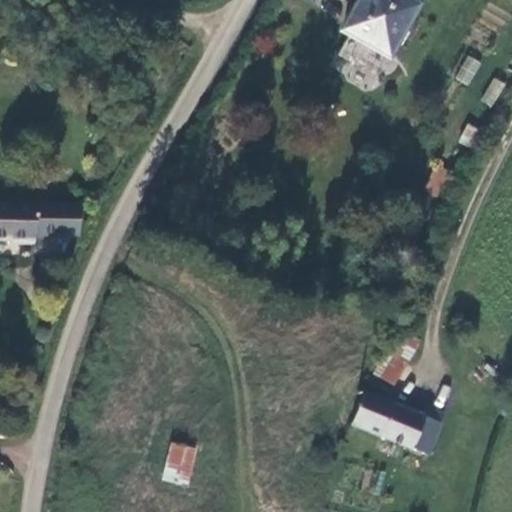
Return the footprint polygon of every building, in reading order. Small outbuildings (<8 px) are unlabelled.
[(410,2),(406,0),(353,0),(337,30),(381,54),(410,2)] [(455,79),(470,85),(481,61),(465,54),(455,79)] [(491,107),(506,83),(494,76),(480,100),(491,107)] [(471,147),(477,127),(465,123),(459,143),(471,147)] [(441,197),(445,167),(431,165),(426,194),(441,197)] [(35,242),(76,242),(76,212),(35,212),(35,209),(0,208),(0,243),(35,244),(35,242)] [(416,330),(415,328),(414,326),(412,325),(409,325),(407,325),(405,327),(404,329),(404,331),(404,333),(406,335),(408,336),(410,337),(412,336),(414,335),(415,333),(416,330)] [(400,332),(378,361),(393,373),(414,343),(400,332)] [(418,411),(363,390),(351,423),(422,453),(439,409),(421,402),(418,411)] [(195,452),(168,447),(161,484),(188,489),(195,452)]
